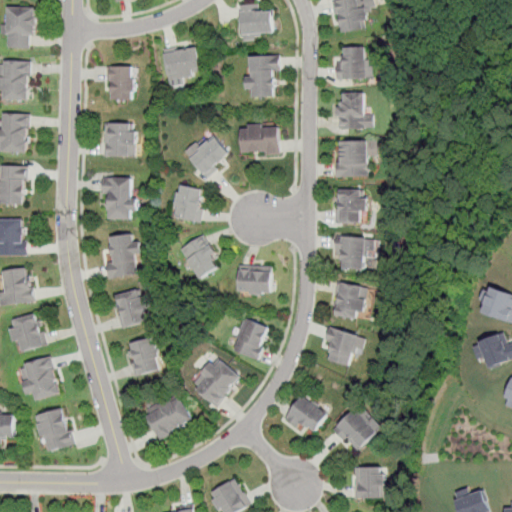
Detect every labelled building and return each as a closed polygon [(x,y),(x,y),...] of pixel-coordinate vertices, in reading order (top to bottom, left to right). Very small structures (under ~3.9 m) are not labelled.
[(335,0),(339,32),(366,29),(365,19),(372,19),(369,0),(335,0)] [(263,3),(242,3),(241,39),(266,39),(266,32),(275,33),(275,11),(263,11),(263,3)] [(38,36),(38,6),(7,6),(7,35),(10,35),(10,47),(33,47),(33,36),(38,36)] [(203,79),(199,46),(166,50),(170,84),(203,79)] [(339,57),(339,79),(370,79),(370,46),(347,46),(347,57),(339,57)] [(255,55),(256,76),(249,77),(250,89),(257,89),(257,97),(279,96),(278,71),(284,70),(283,54),(255,55)] [(1,100),(32,100),(32,59),(1,59),(1,100)] [(137,99),(137,66),(109,66),(109,99),(137,99)] [(339,101),(339,129),(376,129),(376,110),(367,110),(367,92),(347,92),(347,101),(339,101)] [(0,152),(31,152),(31,112),(0,112),(0,152)] [(106,156),(142,156),(142,132),(136,132),(136,122),(106,122),(106,156)] [(247,155),(286,155),(286,124),(247,124),(247,155)] [(190,156),(209,178),(235,156),(216,133),(190,156)] [(379,157),(379,139),(338,139),(338,177),(370,177),(370,157),(379,157)] [(29,166),(0,166),(0,206),(29,206),(29,166)] [(105,195),(111,195),(111,218),(138,219),(138,177),(105,176),(105,195)] [(208,190),(182,185),(176,218),(201,223),(208,190)] [(337,189),(337,224),(368,224),(368,189),(337,189)] [(0,256),(29,256),(29,219),(0,219),(0,256)] [(111,278),(145,273),(139,231),(112,235),(116,259),(109,260),(111,278)] [(200,282),(225,267),(207,235),(181,249),(200,282)] [(367,270),(369,239),(340,237),(338,268),(367,270)] [(240,266),(239,294),(273,295),(274,267),(240,266)] [(5,270),(7,291),(0,292),(2,306),(36,302),(32,267),(5,270)] [(338,280),(370,286),(365,312),(359,311),(358,318),(333,313),(338,280)] [(485,311),(511,321),(511,292),(494,285),(492,291),(487,289),(483,300),(489,302),(485,311)] [(154,321),(145,287),(116,295),(124,328),(154,321)] [(39,313),(11,321),(20,353),(48,345),(39,313)] [(233,349),(258,360),(272,328),(247,317),(233,349)] [(333,326),(368,337),(363,356),(354,353),(350,365),(331,360),(335,342),(328,340),(333,326)] [(482,341),(507,331),(511,344),(511,360),(493,368),(489,356),(481,359),(476,346),(483,344),(482,341)] [(128,342),(137,376),(164,368),(155,334),(128,342)] [(63,393),(53,355),(22,363),(32,401),(63,393)] [(197,389),(218,406),(242,377),(222,359),(217,365),(212,361),(202,372),(208,377),(197,389)] [(196,421),(181,394),(146,413),(161,441),(196,421)] [(331,413),(302,394),(288,418),(317,436),(331,413)] [(76,445),(66,407),(39,414),(48,451),(76,445)] [(356,410),(336,430),(360,454),(380,434),(356,410)] [(18,414),(0,414),(0,440),(18,440),(18,414)] [(387,467),(356,467),(356,498),(387,498),(387,467)] [(237,478),(211,492),(221,511),(240,511),(252,506),(237,478)] [(485,489),(494,511),(463,511),(459,500),(461,499),(458,492),(471,487),(474,494),(485,489)]
